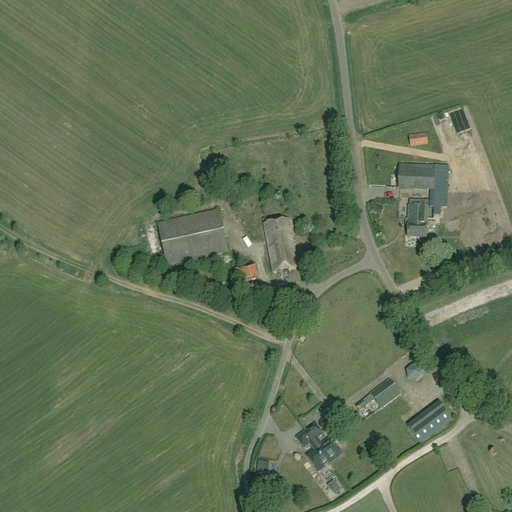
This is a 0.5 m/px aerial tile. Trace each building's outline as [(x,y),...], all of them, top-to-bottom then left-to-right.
[(426,134),(408,136),(410,146),(428,144),(426,134)] [(399,165),(398,191),(430,192),(429,208),(445,209),(446,194),(446,193),(442,193),(443,167),(433,167),(399,165)] [(237,178),(223,182),(226,194),(241,189),(237,178)] [(408,207),(407,239),(427,240),(428,208),(428,202),(410,201),(410,207),(408,207)] [(158,225),(167,267),(229,253),(219,211),(158,225)] [(264,225),(272,274),(298,269),(289,221),(264,225)] [(255,265),(235,269),(243,309),(264,305),(255,265)] [(347,402),(400,366),(369,321),(333,345),(329,340),(313,351),(347,402)] [(414,365),(407,371),(408,380),(416,382),(423,377),(423,369),(414,365)] [(389,381),(370,395),(381,410),(400,396),(389,381)] [(364,400),(356,407),(360,412),(368,406),(364,400)] [(438,404),(408,427),(420,444),(451,421),(438,404)] [(317,439),(323,435),(315,425),(306,432),(330,464),(342,455),(330,439),(321,446),(319,444),(319,443),(317,439)] [(306,432),(297,439),(304,449),(310,445),(312,448),(314,448),(316,450),(306,457),(318,473),(330,464),(306,432)] [(484,433),(465,445),(471,456),(491,444),(484,433)] [(402,436),(395,442),(400,449),(407,443),(402,436)] [(410,511),(430,511),(471,495),(462,474),(448,480),(444,471),(457,465),(454,458),(437,465),(440,474),(401,490),(410,511)] [(493,482),(482,489),(489,499),(500,492),(493,482)] [(511,494),(505,488),(492,502),(502,511),(505,511),(511,505),(511,494)]
